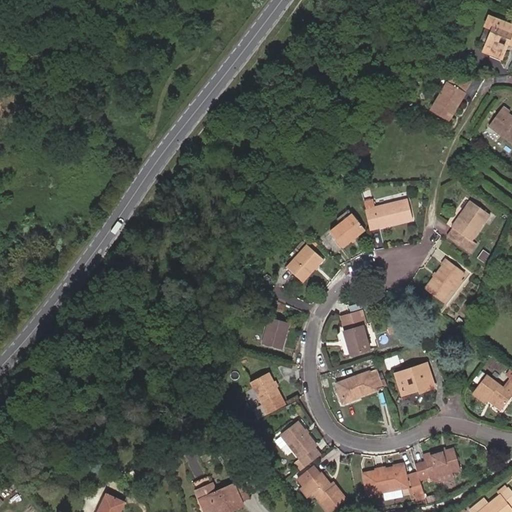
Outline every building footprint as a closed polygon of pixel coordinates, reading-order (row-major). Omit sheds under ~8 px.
[(501,59),(507,44),(508,41),(511,42),(511,24),(489,16),(485,26),(492,29),(483,52),(501,59)] [(455,71),(450,81),(467,91),(472,80),(455,71)] [(467,91),(450,81),(434,107),(451,117),(467,91)] [(511,112),(511,109),(511,108),(506,104),(491,124),(511,139),(511,112)] [(367,207),(371,226),(414,217),(410,197),(376,205),(374,197),(365,199),(367,207)] [(473,198),(465,208),(467,210),(475,199),(473,198)] [(467,210),(465,208),(454,224),(456,225),(449,234),(466,247),(471,250),(478,241),(473,238),(479,229),(492,212),(475,199),(467,210)] [(354,212),(332,230),(344,245),(365,227),(354,212)] [(325,256),(309,241),(288,263),(305,278),(325,256)] [(480,249),(476,258),(483,261),(487,253),(480,249)] [(441,296),(450,284),(458,273),(463,267),(445,254),(424,284),(441,296)] [(458,273),(450,284),(453,286),(461,275),(458,273)] [(369,346),(363,322),(364,322),(360,308),(341,313),(345,327),(344,327),(350,351),(369,346)] [(282,341),(286,342),(292,320),(273,315),(266,340),(282,344),(282,341)] [(388,326),(390,334),(400,331),(397,323),(388,326)] [(418,382),(432,378),(427,361),(396,370),(402,391),(419,386),(418,382)] [(344,397),(383,383),(377,365),(337,380),(344,397)] [(273,369),(256,379),(273,408),(291,399),(273,369)] [(505,387),(488,372),(473,391),(486,401),(488,398),(501,408),(511,394),(511,381),(510,380),(505,387)] [(434,385),(432,378),(418,382),(419,386),(420,389),(434,385)] [(306,463),(320,452),(314,443),(316,441),(314,438),(299,418),(282,431),(289,440),(300,455),(306,463)] [(230,430),(217,441),(225,452),(239,441),(230,430)] [(289,440),(282,431),(274,437),(281,447),(289,440)] [(432,456),(431,453),(423,456),(425,462),(430,477),(431,479),(438,476),(441,483),(454,479),(452,472),(461,469),(454,449),(446,452),(432,456)] [(306,463),(300,455),(295,460),(301,467),(306,463)] [(368,492),(384,489),(399,486),(408,484),(403,462),(364,470),(368,492)] [(430,477),(425,462),(417,464),(421,479),(430,477)] [(307,480),(313,488),(330,508),(346,495),(335,481),(332,483),(329,479),(321,469),(321,470),(315,463),(298,476),(304,483),(307,480)] [(425,494),(418,469),(409,472),(416,496),(425,494)] [(227,511),(238,506),(236,501),(228,484),(210,493),(202,477),(186,486),(199,511),(212,511),(219,509),(220,511),(227,511)] [(307,493),(313,488),(307,480),(304,483),(302,485),(307,493)] [(228,484),(236,501),(243,498),(235,481),(228,484)] [(399,486),(384,489),(385,494),(400,491),(399,486)] [(509,511),(511,510),(511,509),(509,507),(511,504),(511,494),(508,489),(487,506),(480,511),(509,511)] [(97,511),(119,511),(123,504),(104,496),(97,511)] [(469,511),(480,511),(487,506),(482,500),(469,511)]
